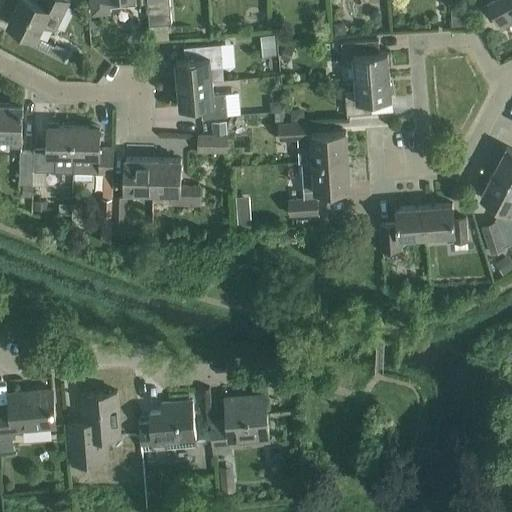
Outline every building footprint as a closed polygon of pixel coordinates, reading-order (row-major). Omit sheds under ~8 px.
[(33,0),(19,0),(8,23),(36,37),(33,43),(65,59),(71,49),(57,42),(56,44),(37,35),(43,23),(55,29),(69,1),(69,0),(37,0),(37,2),(33,0)] [(91,0),(93,13),(137,10),(136,0),(91,0)] [(147,0),(149,11),(150,24),(168,23),(171,22),(171,9),(169,0),(147,0)] [(511,0),(495,0),(487,5),(498,26),(507,21),(511,18),(511,0)] [(452,27),(463,26),(462,6),(451,6),(452,27)] [(168,23),(150,24),(152,41),(170,39),(168,23)] [(344,23),(333,24),(334,35),(345,34),(344,23)] [(274,34),(261,36),(263,56),(276,55),(274,34)] [(358,79),(392,76),(389,52),(368,54),(367,41),(343,43),(345,66),(345,80),(358,79)] [(185,60),(176,61),(178,85),(212,81),(211,68),(223,67),(221,44),(195,46),(184,47),(185,60)] [(289,59),(294,49),(286,45),(281,56),(289,59)] [(392,76),(358,79),(359,92),(347,93),(349,115),(373,113),(372,101),(394,99),(392,76)] [(213,94),(212,81),(178,85),(180,108),(200,106),(201,118),(227,116),(225,93),(213,94)] [(414,95),(413,81),(399,82),(399,95),(414,95)] [(0,103),(0,137),(11,138),(11,147),(22,148),(23,105),(0,103)] [(305,108),(291,108),(291,120),(305,119),(305,108)] [(228,134),(227,120),(213,121),(214,135),(228,134)] [(308,122),(279,124),(280,140),(299,139),(300,163),(303,163),(349,159),(347,131),(312,133),(309,133),(308,122)] [(34,152),(33,171),(73,172),(73,155),(74,126),(48,125),(48,147),(34,147),(34,152)] [(100,127),(74,126),(73,155),(73,172),(73,173),(103,173),(113,173),(113,149),(100,149),(100,127)] [(227,152),(227,135),(199,135),(199,151),(227,152)] [(511,150),(507,148),(495,172),(511,181),(511,150)] [(33,171),(34,152),(20,152),(19,184),(23,184),(33,184),(33,171)] [(153,192),(154,158),(125,157),(125,192),(153,192)] [(181,159),(154,158),(153,192),(172,193),(172,203),(201,204),(201,185),(181,184),(181,159)] [(350,188),(349,159),(303,163),(305,198),(289,199),(290,215),(318,213),(317,190),(350,188)] [(511,181),(495,172),(482,198),(502,208),(495,222),(483,226),(493,253),(507,249),(506,246),(511,244),(511,181)] [(113,199),(112,215),(112,219),(126,220),(127,196),(113,195),(113,199)] [(47,208),(48,199),(34,199),(34,208),(47,208)] [(103,199),(102,199),(102,215),(112,215),(113,199),(103,199)] [(453,204),(425,206),(427,236),(454,234),(455,242),(468,241),(466,217),(454,218),(453,204)] [(401,249),(401,238),(427,236),(425,206),(397,208),(398,222),(381,224),(383,250),(401,249)] [(252,212),(238,213),(239,225),(253,224),(252,212)] [(511,261),(508,255),(496,262),(503,273),(511,268),(511,261)] [(482,261),(470,266),(476,280),(488,276),(482,261)] [(14,430),(56,426),(53,390),(10,393),(11,408),(0,408),(0,438),(15,437),(14,430)] [(109,460),(107,437),(122,435),(118,392),(80,395),(83,422),(69,423),(73,464),(109,460)] [(231,443),(269,440),(266,397),(253,398),(253,395),(226,398),(227,420),(212,422),(214,454),(232,452),(231,443)] [(150,411),(151,422),(140,423),(142,453),(154,453),(153,442),(165,441),(166,451),(197,449),(196,440),(193,400),(162,403),(162,410),(150,411)] [(13,464),(12,447),(1,448),(2,465),(13,464)] [(234,477),(221,478),(222,490),(235,489),(234,477)]
